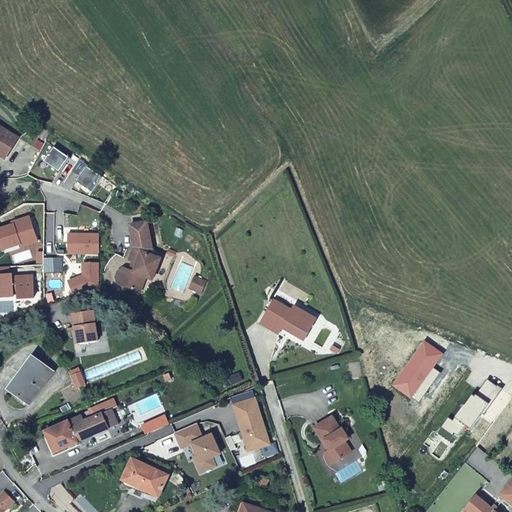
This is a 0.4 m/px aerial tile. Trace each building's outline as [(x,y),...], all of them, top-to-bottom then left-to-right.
[(0,157),(2,159),(16,138),(0,127),(0,157)] [(66,158),(50,147),(40,162),(56,172),(66,158)] [(75,176),(82,166),(74,160),(67,171),(75,176)] [(98,177),(82,166),(75,176),(72,181),(88,191),(98,177)] [(10,225),(0,228),(0,247),(0,249),(17,243),(16,241),(32,236),(26,217),(9,222),(10,225)] [(115,283),(136,292),(143,278),(147,279),(151,270),(152,270),(157,259),(147,254),(149,249),(144,222),(128,225),(133,249),(128,260),(134,263),(131,271),(125,268),(114,270),(112,276),(115,283)] [(94,233),(62,234),(62,254),(93,255),(94,233)] [(32,236),(16,241),(17,243),(18,246),(34,241),(32,236)] [(59,257),(39,258),(39,273),(59,273),(59,257)] [(128,260),(125,268),(131,271),(134,263),(128,260)] [(93,263),(80,263),(80,275),(65,281),(71,295),(93,286),(93,263)] [(6,267),(0,267),(0,297),(12,296),(12,293),(17,293),(17,298),(31,297),(30,275),(10,277),(9,275),(7,275),(6,267)] [(205,281),(192,275),(187,288),(199,293),(205,281)] [(288,310),(271,300),(258,322),(276,333),(279,326),(281,324),(285,326),(283,329),(295,335),(299,328),(305,332),(313,319),(291,306),(288,310)] [(90,309),(69,313),(75,343),(96,339),(90,309)] [(305,332),(299,328),(295,335),(301,339),(305,332)] [(398,389),(417,402),(425,391),(422,389),(427,383),(429,385),(439,372),(431,366),(440,353),(423,341),(404,367),(411,371),(398,389)] [(10,389),(26,403),(51,372),(35,358),(10,389)] [(76,367),(68,370),(78,385),(82,383),(76,367)] [(392,384),(398,389),(411,371),(404,367),(392,384)] [(462,404),(451,420),(445,428),(452,433),(456,435),(464,424),(469,428),(498,387),(485,378),(466,406),(462,404)] [(233,405),(247,452),(260,448),(263,458),(277,454),(274,443),(268,445),(255,398),(233,405)] [(80,415),(43,433),(53,453),(116,424),(108,407),(81,419),(80,415)] [(163,415),(139,425),(142,432),(166,422),(163,415)] [(330,415),(311,426),(320,440),(322,439),(328,448),(322,452),(329,463),(349,450),(343,440),(347,437),(340,427),(338,428),(330,415)] [(445,428),(451,420),(446,416),(439,426),(451,435),(452,433),(445,428)] [(193,460),(198,473),(214,466),(210,457),(219,454),(210,434),(201,438),(195,423),(173,432),(180,448),(190,443),(194,454),(196,458),(193,460)] [(228,435),(223,438),(229,450),(234,448),(228,435)] [(432,441),(426,437),(421,443),(428,447),(432,441)] [(123,478),(157,493),(165,473),(131,458),(123,478)] [(511,474),(500,490),(511,499),(511,474)] [(0,511),(13,499),(3,490),(0,493),(0,511)] [(494,511),(487,505),(482,501),(474,494),(463,508),(468,511),(494,511)] [(482,501),(487,505),(491,499),(486,495),(482,501)] [(274,511),(240,500),(235,511),(274,511)]
